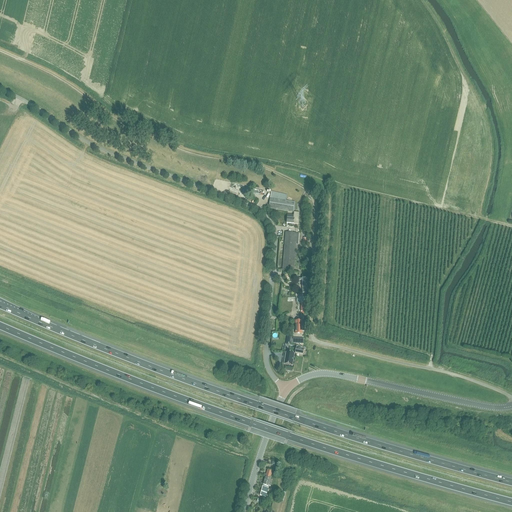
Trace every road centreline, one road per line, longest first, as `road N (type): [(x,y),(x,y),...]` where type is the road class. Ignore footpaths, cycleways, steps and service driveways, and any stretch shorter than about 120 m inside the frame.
road 1 (unclassified): [(511,398),(441,370),(313,340),(313,207),(306,189),(253,164),(180,146),(60,72),(0,48)]
road 2 (motorway): [(0,324),(288,437),(511,502)]
road 3 (motorway): [(511,481),(257,406),(0,304)]
road 4 (residential): [(285,388),(265,352),(274,229),(250,206),(204,188)]
road 5 (tertiary): [(285,388),(328,373),(511,406)]
road 6 (unclassified): [(204,188),(89,144),(0,89)]
road 7 (tertiary): [(244,511),(285,388)]
